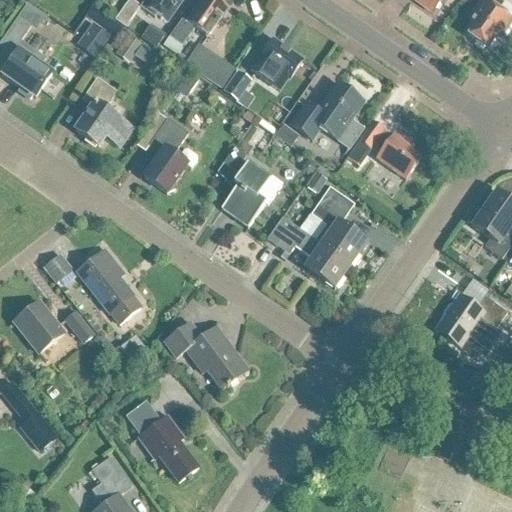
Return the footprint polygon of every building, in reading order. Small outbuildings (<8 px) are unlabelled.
[(152,0),(147,0),(141,9),(139,11),(154,22),(156,19),(166,26),(184,0),(152,0)] [(207,41),(227,12),(209,0),(203,0),(186,26),(182,23),(163,50),(175,58),(193,31),(207,41)] [(407,0),(432,17),(443,0),(407,0)] [(498,2),(499,0),(484,0),(471,20),(474,23),(464,38),(486,53),(497,38),(500,41),(511,25),(490,10),(496,0),(498,2)] [(139,11),(141,9),(130,1),(115,23),(126,30),(139,11)] [(46,25),(48,22),(27,8),(17,22),(0,47),(16,58),(1,80),(20,93),(18,96),(29,104),(32,101),(34,102),(51,79),(39,70),(44,62),(20,46),(31,31),(35,34),(39,28),(40,29),(44,23),(46,25)] [(76,49),(94,63),(110,40),(92,27),(76,49)] [(150,27),(140,41),(155,51),(165,38),(150,27)] [(259,64),(251,76),(277,94),(285,83),(288,84),(302,65),(272,44),(258,64),(259,64)] [(198,48),(183,69),(187,72),(194,77),(207,58),(209,56),(198,48)] [(237,75),(222,95),(236,106),(251,85),(237,75)] [(118,152),(131,133),(103,114),(115,97),(95,83),(80,105),(91,112),(74,136),(97,152),(104,142),(118,152)] [(348,125),(361,107),(336,90),(317,117),(305,109),(290,130),(311,145),(320,132),(335,143),(336,142),(349,151),(341,161),(342,162),(364,132),(363,131),(361,133),(348,125)] [(172,160),(187,138),(159,118),(137,150),(145,155),(148,150),(160,158),(143,183),(166,199),(168,196),(168,197),(174,194),(175,187),(174,187),(186,170),(190,173),(196,164),(195,161),(186,154),(183,155),(177,163),(172,160)] [(391,140),(372,126),(358,147),(377,160),(375,164),(405,185),(420,162),(410,155),(412,151),(393,138),(391,140)] [(275,139),(291,150),(298,140),(282,128),(275,139)] [(269,183),(241,164),(244,159),(232,150),(221,166),(237,177),(230,187),(236,191),(220,214),(247,233),(265,208),(267,209),(281,188),(271,181),(269,183)] [(353,153),(347,163),(359,170),(365,161),(353,153)] [(311,220),(309,219),(298,234),(350,270),(366,248),(339,229),(353,208),(330,192),(311,220)] [(511,241),(508,239),(511,233),(511,206),(494,194),(479,217),(475,214),(467,226),(490,241),(483,251),(501,264),(511,247),(511,241)] [(350,270),(298,234),(280,222),(266,243),(280,254),(277,259),(286,264),(295,251),(311,262),(304,273),(334,294),(350,270)] [(119,329),(140,312),(131,301),(132,300),(118,283),(123,279),(104,255),(76,277),(109,319),(110,318),(119,329)] [(56,288),(73,275),(60,258),(43,272),(56,288)] [(476,313),(459,301),(434,335),(459,352),(467,341),(489,357),(502,338),(495,333),(506,317),(484,302),(476,313)] [(10,327),(37,360),(65,338),(39,305),(10,327)] [(81,348),(94,339),(75,316),(64,324),(81,348)] [(201,343),(189,328),(164,347),(176,363),(186,356),(202,378),(208,374),(222,394),(247,375),(215,332),(201,343)] [(121,374),(129,367),(117,351),(109,358),(121,374)] [(0,398),(26,430),(39,418),(12,386),(0,396),(0,398)] [(146,405),(125,421),(140,441),(138,442),(155,464),(158,462),(173,481),(178,488),(198,473),(193,466),(184,453),(182,455),(177,448),(183,444),(166,421),(161,426),(146,405)] [(467,461),(483,423),(460,414),(443,450),(440,449),(436,459),(448,463),(451,455),(467,461)] [(58,442),(39,418),(26,430),(22,434),(41,457),(58,442)] [(126,511),(118,500),(131,491),(110,461),(91,475),(100,488),(91,495),(103,511),(102,511),(126,511)]
